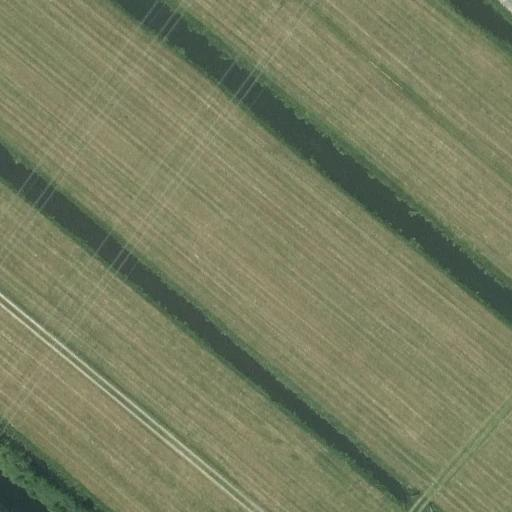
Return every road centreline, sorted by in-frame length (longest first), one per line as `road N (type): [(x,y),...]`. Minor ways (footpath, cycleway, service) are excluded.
road 1 (track): [(250,511),(0,305)]
road 2 (track): [(511,398),(413,511)]
